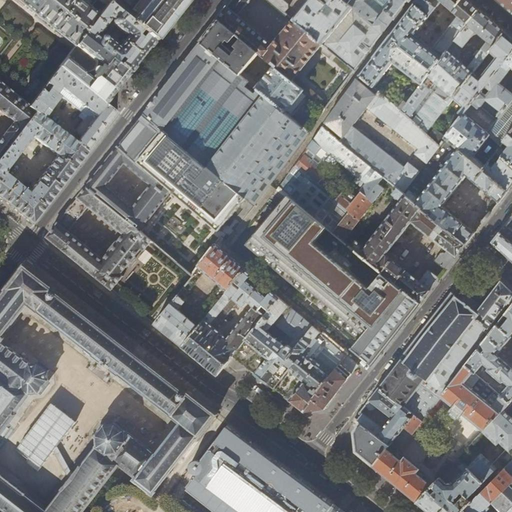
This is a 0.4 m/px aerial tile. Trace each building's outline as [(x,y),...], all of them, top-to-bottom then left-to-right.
[(0,0),(0,156),(35,112),(29,107),(0,83),(0,0),(17,0),(75,47),(82,37),(98,17),(77,0),(0,0)] [(181,7),(186,0),(148,0),(131,22),(154,41),(157,37),(181,7)] [(217,19),(218,20),(259,54),(274,66),(292,81),(322,45),(293,20),(272,45),(238,16),(250,0),(255,0),(265,8),(266,8),(267,8),(268,9),(269,8),(269,7),(270,7),(273,4),(268,0),(231,0),(232,0),(225,9),(217,19)] [(268,0),(273,4),(284,13),(288,8),(288,4),(283,0),(268,0)] [(309,0),(293,20),(322,45),(354,71),(382,34),(348,5),(342,0),(309,0)] [(351,0),(348,5),(382,34),(407,0),(351,0)] [(421,85),(479,10),(475,7),(467,0),(417,0),(359,75),(374,87),(391,63),(421,85)] [(511,0),(496,0),(511,13),(511,0)] [(98,17),(82,37),(129,73),(140,59),(154,41),(131,22),(109,3),(98,17)] [(473,73),(489,52),(505,33),(492,22),(479,10),(421,85),(406,105),(401,111),(426,134),(473,73)] [(209,32),(201,42),(285,113),(303,91),(292,81),(274,66),(259,85),(258,83),(254,80),(253,81),(243,73),(259,54),(218,20),(209,32)] [(511,39),(508,36),(505,33),(489,52),(494,56),(494,57),(496,59),(494,62),(495,63),(492,66),(486,73),(487,74),(483,79),(483,82),(473,73),(426,134),(440,146),(473,104),(511,53),(511,39)] [(126,77),(129,73),(82,37),(75,47),(59,68),(104,105),(126,77)] [(172,79),(145,114),(246,198),(255,205),(309,133),(285,113),(201,42),(172,79)] [(497,120),(511,101),(511,53),(473,104),(478,108),(480,106),(497,120)] [(29,107),(35,112),(0,156),(0,197),(7,203),(32,224),(90,149),(98,138),(116,115),(116,114),(104,105),(59,68),(47,84),(51,88),(46,94),(42,91),(29,107)] [(416,154),(427,162),(440,146),(426,134),(401,111),(398,109),(374,87),(359,75),(327,121),(343,138),(340,141),(383,177),(397,188),(403,194),(419,172),(408,164),(404,168),(352,127),(367,107),(419,149),(416,154)] [(427,162),(440,173),(458,150),(483,170),(488,164),(491,159),(493,156),(497,152),(501,147),(505,142),(510,135),(511,132),(511,101),(497,120),(480,106),(478,108),(473,104),(440,146),(427,162)] [(132,130),(118,146),(171,191),(170,192),(218,232),(219,231),(246,198),(145,114),(132,130)] [(288,195),(343,241),(383,188),(378,184),(383,177),(340,141),(322,127),(278,187),(288,195)] [(511,136),(510,135),(505,142),(510,147),(506,152),(501,147),(497,152),(502,157),(511,165),(511,136)] [(170,192),(171,191),(118,146),(103,166),(87,187),(140,231),(170,192)] [(508,191),(483,170),(458,150),(440,173),(415,204),(453,235),(465,245),(474,234),(463,224),(442,207),(467,175),(499,203),(508,191)] [(511,185),(511,165),(502,157),(498,164),(497,163),(493,168),(488,164),(483,170),(508,191),(511,185)] [(65,214),(47,237),(51,240),(58,246),(112,290),(123,276),(121,274),(127,266),(129,267),(131,265),(130,264),(133,260),(135,260),(137,258),(135,256),(141,249),(144,251),(152,241),(140,231),(87,187),(71,207),(70,210),(66,214),(65,214)] [(446,269),(465,245),(453,235),(415,204),(403,194),(397,188),(392,195),(401,202),(365,248),(356,241),(351,247),(419,304),(439,278),(428,270),(419,282),(392,261),(393,260),(386,254),(395,242),(396,243),(404,232),(403,232),(411,222),(418,227),(447,250),(443,255),(441,254),(435,261),(446,269)] [(413,313),(419,304),(351,247),(343,241),(288,195),(247,244),(259,254),(316,302),(308,313),(362,358),(372,366),(374,362),(395,335),(413,313)] [(229,240),(255,205),(246,198),(219,231),(222,234),(228,239),(229,240)] [(511,261),(511,216),(511,240),(511,241),(511,240),(511,231),(505,225),(493,241),(493,244),(511,261)] [(219,302),(245,270),(215,244),(211,250),(195,272),(192,275),(193,277),(191,279),(196,283),(204,272),(209,275),(208,276),(215,282),(216,281),(222,286),(213,296),(219,302)] [(139,257),(144,262),(150,255),(145,250),(139,257)] [(24,264),(0,295),(0,340),(2,342),(29,307),(35,310),(34,311),(35,312),(36,311),(37,313),(38,312),(93,355),(92,356),(106,367),(118,376),(119,375),(170,415),(169,416),(172,418),(179,423),(178,424),(179,424),(178,425),(179,425),(175,430),(175,429),(174,431),(171,436),(170,435),(169,437),(166,442),(165,442),(164,443),(165,443),(161,448),(160,448),(159,449),(160,449),(156,455),(155,454),(150,451),(150,450),(149,450),(144,446),(143,445),(138,441),(137,440),(137,441),(132,437),(133,437),(132,436),(131,436),(125,432),(126,431),(124,430),(117,425),(117,424),(115,423),(114,424),(106,426),(105,425),(104,426),(104,427),(100,431),(97,436),(96,436),(95,437),(96,438),(96,447),(95,449),(47,511),(46,511),(21,491),(16,487),(1,508),(6,511),(83,511),(119,466),(137,479),(155,492),(195,440),(197,442),(202,436),(202,435),(213,420),(214,421),(217,417),(219,414),(215,412),(212,409),(212,410),(193,395),(187,390),(186,392),(56,291),(57,290),(24,264)] [(186,270),(192,275),(195,272),(189,267),(186,270)] [(219,302),(182,347),(201,363),(217,376),(232,356),(240,348),(280,298),(245,270),(219,302)] [(168,336),(182,347),(219,302),(213,296),(200,313),(198,311),(190,320),(189,319),(188,319),(178,310),(185,302),(183,300),(196,283),(191,279),(154,325),(168,336)] [(384,381),(379,388),(414,415),(422,421),(466,365),(511,304),(511,292),(507,288),(501,282),(477,313),(474,311),(478,306),(476,304),(477,303),(468,296),(467,297),(465,295),(460,300),(454,295),(452,294),(448,298),(403,357),(384,381)] [(240,348),(232,356),(265,382),(286,398),(290,401),(296,392),(310,402),(347,355),(280,298),(240,348)] [(511,304),(466,365),(475,374),(483,363),(489,368),(487,370),(502,383),(503,381),(509,385),(500,395),(509,403),(511,400),(511,304)] [(0,509),(1,508),(16,487),(12,484),(4,478),(0,474),(0,431),(1,429),(3,427),(4,426),(6,424),(9,420),(10,418),(11,417),(15,412),(16,410),(21,404),(27,398),(28,396),(23,393),(23,392),(19,389),(16,387),(13,384),(11,383),(4,378),(0,374),(0,344),(2,342),(0,340),(0,509)] [(23,393),(28,396),(29,395),(30,394),(31,394),(35,394),(36,393),(37,393),(39,394),(40,392),(39,392),(41,390),(41,389),(43,387),(45,385),(47,382),(47,383),(49,381),(48,380),(48,379),(48,377),(47,375),(47,374),(47,373),(48,371),(46,370),(45,369),(43,368),(41,366),(40,365),(40,364),(38,363),(37,365),(33,365),(30,366),(30,364),(29,363),(27,361),(20,356),(17,354),(8,347),(5,344),(2,343),(2,342),(0,344),(0,374),(4,378),(11,383),(13,384),(16,387),(19,389),(23,392),(23,393)] [(305,412),(325,409),(333,398),(359,365),(358,364),(347,355),(310,402),(296,392),(290,401),(305,412)] [(414,499),(418,502),(436,482),(401,453),(409,443),(416,441),(421,435),(454,463),(455,462),(421,433),(443,404),(446,407),(449,403),(475,424),(472,428),(476,431),(472,435),(476,439),(483,432),(503,410),(509,403),(500,395),(475,374),(466,365),(422,421),(414,415),(390,445),(373,466),(376,469),(394,483),(414,499)] [(355,418),(361,423),(390,445),(414,415),(379,388),(366,405),(370,409),(373,409),(376,405),(392,417),(382,429),(360,412),(355,418)] [(13,452),(37,470),(75,420),(51,401),(13,452)] [(482,454),(469,468),(488,486),(505,469),(511,461),(511,419),(503,410),(483,432),(497,445),(499,442),(506,449),(492,464),(482,454)] [(356,452),(373,466),(390,445),(361,423),(357,428),(354,432),(356,452)] [(336,511),(341,508),(300,476),(232,424),(230,427),(205,459),(201,459),(198,459),(195,460),(193,463),(193,466),(193,469),(195,472),(198,475),(196,476),(187,488),(189,489),(188,490),(215,511),(336,511)] [(421,505),(429,511),(461,511),(488,486),(469,468),(459,458),(455,462),(454,463),(467,476),(453,489),(440,478),(436,482),(418,502),(421,505)] [(511,511),(511,475),(505,469),(488,486),(461,511),(511,511)]
